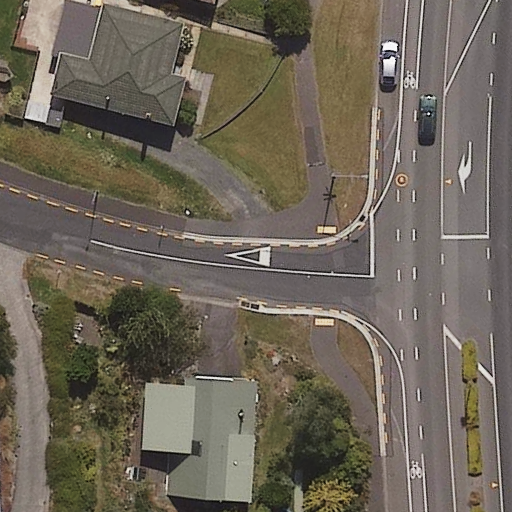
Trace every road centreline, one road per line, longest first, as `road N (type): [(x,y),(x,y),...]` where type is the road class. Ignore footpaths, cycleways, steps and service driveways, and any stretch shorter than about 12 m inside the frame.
road 1 (residential): [(422,282),(135,253),(0,214)]
road 2 (secondary): [(511,7),(466,87),(460,226),(422,282)]
road 3 (secondary): [(422,282),(433,0)]
road 4 (secondary): [(511,40),(502,127),(511,281)]
road 5 (secondary): [(438,511),(422,282)]
